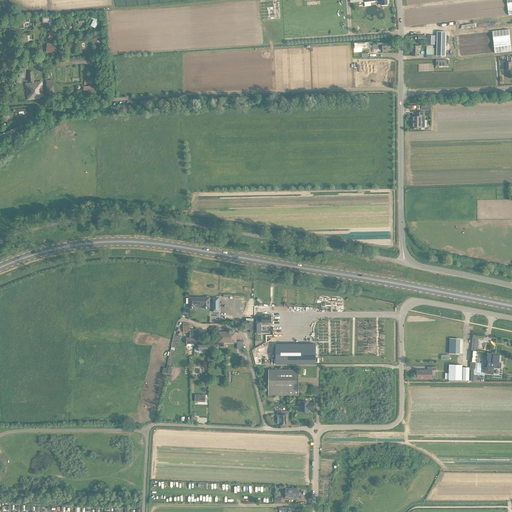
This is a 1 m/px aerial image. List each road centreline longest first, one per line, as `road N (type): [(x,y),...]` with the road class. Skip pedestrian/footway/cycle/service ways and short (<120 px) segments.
road 1 (primary): [(511,306),(158,244),(83,243),(0,268)]
road 2 (unclassified): [(400,92),(221,92),(39,105)]
road 3 (unclassified): [(324,427),(398,422),(406,304),(511,318)]
road 4 (track): [(5,0),(13,12),(209,0)]
road 5 (unclassified): [(400,187),(406,263),(511,285)]
